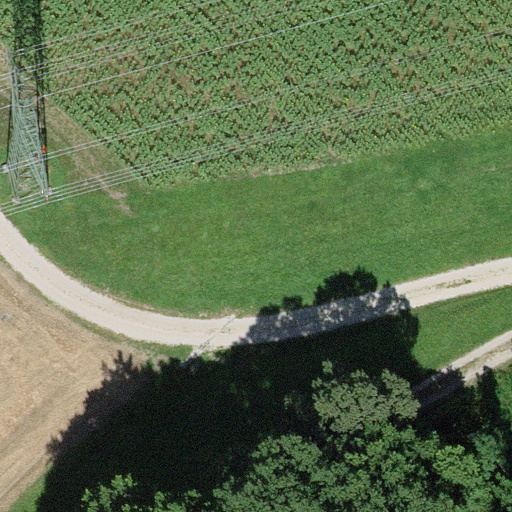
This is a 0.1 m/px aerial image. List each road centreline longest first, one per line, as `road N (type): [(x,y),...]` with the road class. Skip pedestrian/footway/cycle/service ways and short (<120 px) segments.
road 1 (track): [(511,273),(264,330),(187,328),(116,313),(47,275),(0,227)]
road 2 (track): [(511,345),(256,511)]
